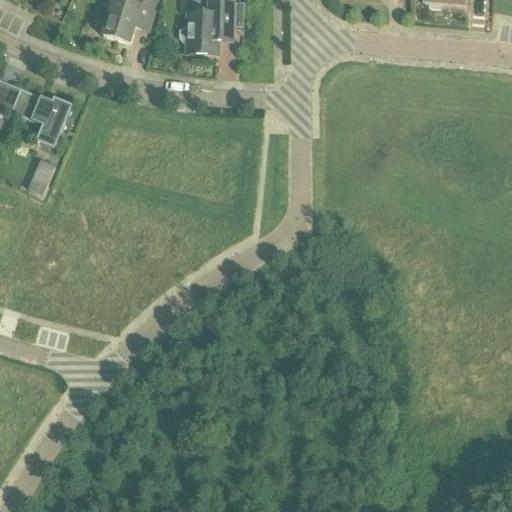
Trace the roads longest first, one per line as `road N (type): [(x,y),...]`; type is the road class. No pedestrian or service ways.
road 1 (residential): [(98,388),(138,345),(291,238),(302,220),(304,105)]
road 2 (residential): [(304,105),(103,82),(0,39)]
road 3 (residential): [(511,63),(304,31)]
road 4 (residential): [(15,511),(62,430),(98,388)]
